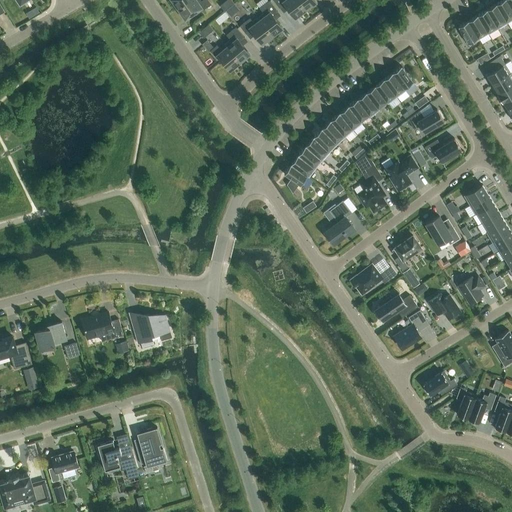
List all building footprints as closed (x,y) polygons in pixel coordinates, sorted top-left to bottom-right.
[(177,9),(189,0),(172,0),(178,8),(177,9)] [(189,0),(177,9),(178,9),(185,19),(198,10),(199,12),(211,4),(208,0),(201,0),(201,1),(200,0),(189,0)] [(234,3),(231,0),(226,0),(220,5),(224,11),(234,3)] [(258,17),(272,36),(282,28),(273,16),(278,12),(269,0),(260,8),(263,13),(258,17)] [(295,17),(305,10),(297,0),(273,0),(281,9),(286,5),(295,17)] [(297,0),(305,10),(315,2),(313,0),(297,0)] [(511,20),(511,9),(506,0),(501,0),(496,4),(507,23),(511,20)] [(507,23),(496,4),(487,9),(498,28),(507,23)] [(38,7),(28,11),(30,16),(40,12),(38,7)] [(498,28),(487,9),(477,15),(489,34),(498,28)] [(489,34),(477,15),(468,20),(478,37),(487,32),(488,34),(489,34)] [(262,43),(272,36),(258,17),(252,21),(250,18),(240,25),(247,35),(253,31),(262,43)] [(478,37),(468,20),(458,26),(461,31),(459,33),(463,40),(466,38),(470,45),(479,40),(478,37)] [(213,29),(208,24),(199,32),(203,37),(213,29)] [(224,44),(227,47),(240,62),(249,54),(240,42),(245,38),(235,27),(226,35),(230,39),(224,44)] [(230,70),(240,62),(227,47),(222,51),(217,45),(210,50),(218,60),(220,58),(230,70)] [(480,64),(490,58),(487,53),(476,59),(480,64)] [(487,74),(492,83),(508,74),(511,72),(500,54),(487,63),(492,71),(487,74)] [(401,66),(392,72),(406,90),(415,83),(401,66)] [(406,90),(392,72),(383,79),(397,97),(406,90)] [(511,79),(508,74),(492,83),(498,93),(511,84),(511,79)] [(383,79),(375,85),(388,103),(397,97),(383,79)] [(511,84),(498,93),(504,102),(511,97),(511,84)] [(388,103),(375,85),(366,92),(379,110),(380,110),(378,108),(386,102),(388,104),(388,103)] [(366,92),(357,99),(371,117),(379,110),(366,92)] [(418,108),(428,101),(424,95),(414,103),(418,108)] [(371,117),(357,99),(348,105),(362,123),(361,121),(369,115),(370,117),(371,117)] [(339,112),(353,130),(362,123),(348,105),(339,112)] [(424,133),(444,120),(436,108),(423,116),(420,110),(408,119),(414,129),(420,125),(424,133)] [(345,137),(353,130),(339,112),(330,120),(345,137)] [(345,137),(330,120),(321,128),(337,144),(345,137)] [(313,137),(330,152),(337,144),(321,128),(313,137)] [(313,137),(305,145),(322,160),(330,152),(313,137)] [(437,139),(424,146),(431,158),(437,154),(441,162),(461,150),(454,138),(441,146),(437,139)] [(298,154),(316,168),(322,160),(305,145),(298,154)] [(422,164),(428,161),(420,147),(414,150),(422,164)] [(361,155),(358,152),(355,149),(351,153),(357,159),(361,155)] [(376,167),(367,153),(356,163),(364,175),(376,167)] [(298,154),(291,164),(309,177),(316,168),(298,154)] [(419,167),(411,154),(399,162),(398,160),(384,169),(398,190),(411,182),(407,174),(411,171),(411,172),(419,167)] [(309,177),(291,164),(284,174),(291,178),(287,184),(293,192),(299,184),(301,185),(307,176),(309,177)] [(382,197),(385,194),(373,175),(360,183),(365,190),(358,194),(366,207),(369,205),(374,211),(386,203),(382,197)] [(482,184),(463,195),(469,205),(488,194),(482,184)] [(488,194),(469,205),(475,215),(478,213),(477,213),(493,203),(488,194)] [(333,243),(354,228),(347,219),(346,220),(344,218),(352,212),(342,200),(329,210),(338,221),(325,231),(333,243)] [(306,213),(316,206),(312,201),(303,207),(306,213)] [(493,203),(477,213),(478,213),(483,222),(499,212),(493,203)] [(459,210),(456,205),(449,209),(452,214),(459,210)] [(499,212),(483,222),(488,231),(505,221),(499,212)] [(426,223),(439,244),(447,239),(450,244),(460,238),(454,227),(448,231),(439,215),(426,223)] [(488,231),(486,232),(492,242),(494,241),(494,240),(510,231),(505,221),(488,231)] [(511,233),(510,231),(494,240),(494,241),(500,250),(511,242),(511,233)] [(395,259),(403,270),(408,267),(403,259),(421,247),(413,235),(395,247),(400,255),(395,259)] [(511,242),(500,250),(505,259),(511,254),(511,242)] [(357,274),(350,279),(355,285),(356,284),(363,292),(382,278),(385,282),(397,273),(391,265),(379,273),(372,264),(357,275),(357,274)] [(404,271),(415,286),(422,281),(411,266),(404,271)] [(459,285),(470,302),(482,294),(479,289),(485,285),(478,275),(472,279),(471,277),(459,285)] [(495,284),(497,288),(504,284),(502,280),(495,284)] [(420,293),(428,286),(425,282),(416,289),(420,293)] [(384,302),(374,309),(374,310),(376,309),(383,319),(381,320),(382,321),(401,308),(405,314),(402,317),(418,306),(409,294),(409,295),(402,300),(398,294),(399,293),(398,293),(392,297),(390,295),(383,301),(384,302)] [(438,316),(444,312),(449,319),(461,310),(450,294),(444,298),(440,293),(428,301),(438,316)] [(420,309),(408,317),(412,323),(393,335),(402,348),(421,336),(415,327),(426,321),(428,324),(429,324),(420,309)] [(123,335),(119,319),(111,321),(108,311),(82,319),(87,338),(100,334),(102,341),(123,335)] [(161,340),(172,337),(165,315),(159,317),(158,314),(149,316),(148,313),(141,316),(140,313),(131,315),(130,312),(129,313),(138,342),(140,342),(142,348),(154,344),(151,336),(159,333),(161,340)] [(54,342),(67,338),(62,321),(53,324),(53,326),(36,332),(41,349),(55,345),(54,342)] [(511,335),(508,330),(495,338),(502,350),(497,353),(504,366),(511,361),(511,335)] [(32,363),(26,342),(15,345),(12,335),(3,338),(3,337),(0,338),(0,356),(10,354),(14,368),(32,363)] [(129,350),(126,341),(115,344),(118,353),(129,350)] [(68,357),(79,354),(76,342),(64,345),(68,357)] [(470,366),(466,360),(458,364),(463,371),(470,366)] [(29,379),(36,377),(33,367),(26,369),(29,379)] [(443,370),(423,384),(425,386),(423,387),(427,393),(429,392),(430,394),(442,386),(445,391),(457,384),(453,378),(450,380),(443,370)] [(511,380),(506,378),(503,385),(511,388),(511,380)] [(476,395),(465,391),(466,388),(460,386),(456,398),(462,400),(457,413),(456,413),(456,414),(468,418),(476,395)] [(475,397),(468,418),(479,422),(484,408),(490,410),(496,394),(489,392),(488,396),(484,394),(482,399),(475,397)] [(502,429),(506,430),(511,413),(511,404),(504,401),(505,397),(499,395),(494,410),(499,412),(495,426),(494,426),(495,427),(495,429),(501,431),(502,429)] [(145,462),(146,466),(167,460),(157,427),(137,432),(138,438),(134,439),(141,464),(145,462)] [(105,470),(120,466),(121,470),(126,469),(129,479),(139,476),(130,445),(120,448),(119,446),(115,447),(113,439),(95,445),(99,458),(101,458),(105,470)] [(78,466),(74,451),(52,457),(55,467),(49,469),(52,481),(59,479),(57,472),(78,466)] [(49,499),(44,480),(32,484),(29,475),(19,478),(19,477),(8,480),(9,481),(0,483),(0,490),(5,506),(35,497),(37,503),(49,499)] [(55,486),(58,500),(68,498),(64,484),(55,486)]
